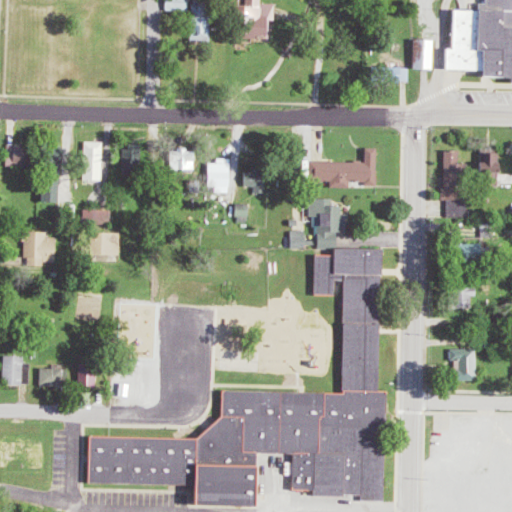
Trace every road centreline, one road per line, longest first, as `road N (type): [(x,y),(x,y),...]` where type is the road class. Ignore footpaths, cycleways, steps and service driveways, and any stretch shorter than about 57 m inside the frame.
road 1 (residential): [(511,112),(0,111)]
road 2 (residential): [(411,511),(420,117)]
